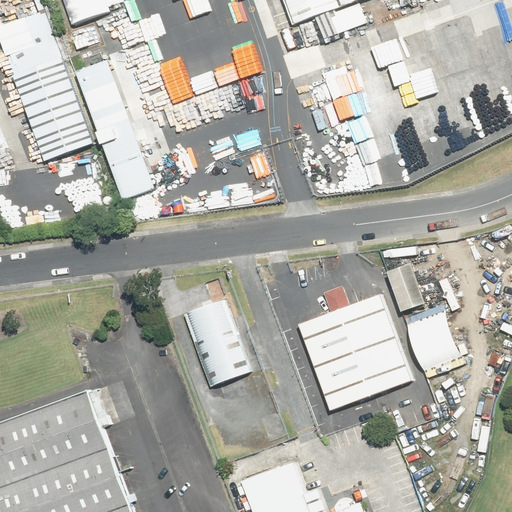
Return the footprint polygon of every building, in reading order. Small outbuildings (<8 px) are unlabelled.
[(371,0),(291,0),(301,26),(371,0)] [(96,142),(46,9),(0,26),(0,40),(45,161),(96,142)] [(107,60),(76,72),(123,199),(154,187),(107,60)] [(409,261),(388,269),(404,311),(425,303),(409,261)] [(335,308),(303,321),(337,410),(421,378),(386,289),(355,301),(348,284),(328,291),(335,308)] [(237,297),(189,316),(215,384),(263,366),(237,297)] [(0,511),(129,511),(87,394),(0,425),(0,511)] [(294,464),(244,482),(254,511),(366,511),(363,503),(337,511),(330,511),(323,490),(306,496),(294,464)]
